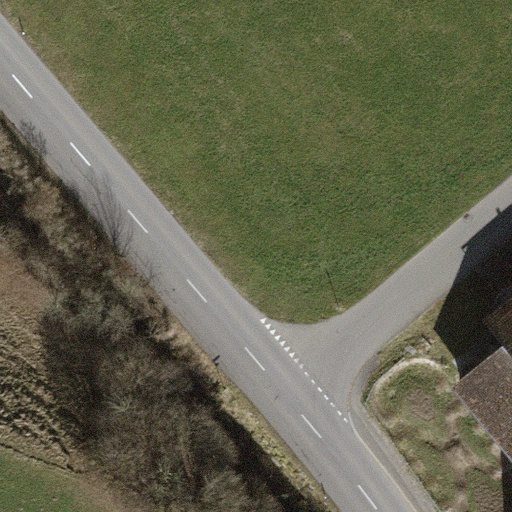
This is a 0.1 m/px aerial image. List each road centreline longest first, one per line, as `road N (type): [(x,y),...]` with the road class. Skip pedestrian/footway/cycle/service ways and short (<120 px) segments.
road 1 (tertiary): [(0,58),(288,395)]
road 2 (unclassified): [(288,395),(511,208)]
road 3 (tertiary): [(288,395),(379,511)]
